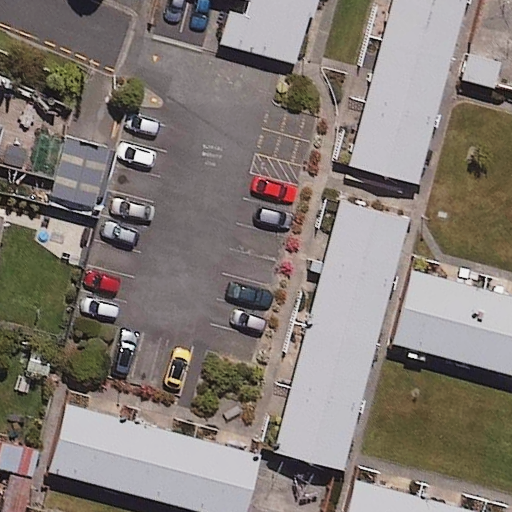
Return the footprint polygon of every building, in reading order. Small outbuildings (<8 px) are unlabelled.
[(315,0),(243,0),(246,1),(241,20),(228,16),(221,43),(297,65),(315,0)] [(466,0),(395,0),(350,167),(417,185),(466,0)] [(107,146),(62,136),(48,199),(93,209),(107,146)] [(408,222),(341,204),(276,452),(342,469),(408,222)] [(511,299),(411,272),(391,343),(511,376),(511,299)] [(245,511),(260,458),(65,405),(48,471),(199,511),(245,511)] [(324,511),(332,476),(282,465),(271,511),(324,511)] [(466,511),(354,482),(345,511),(466,511)]
